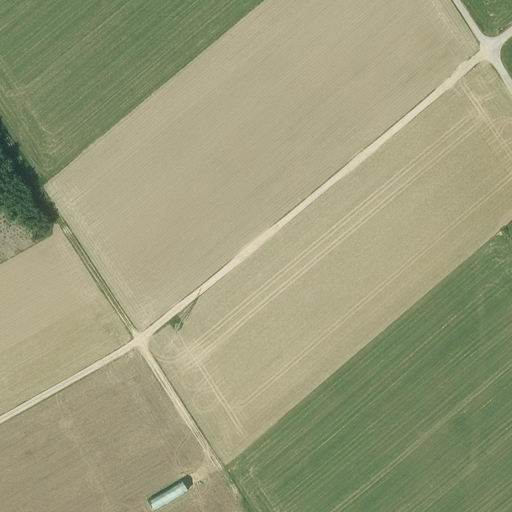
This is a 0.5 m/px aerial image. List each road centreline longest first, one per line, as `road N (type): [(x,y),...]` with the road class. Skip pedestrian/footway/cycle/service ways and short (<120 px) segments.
road 1 (track): [(0,421),(139,340),(487,51)]
road 2 (track): [(0,131),(249,511)]
